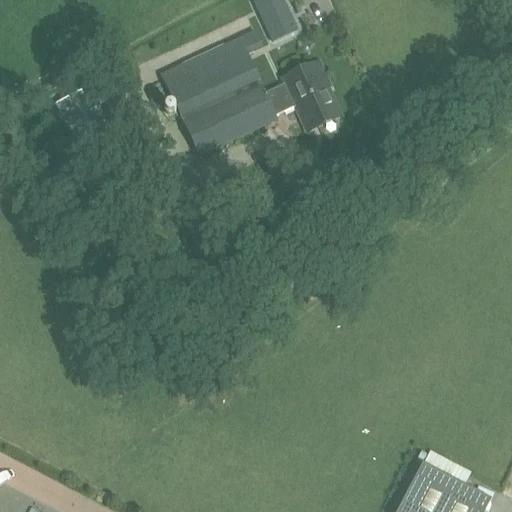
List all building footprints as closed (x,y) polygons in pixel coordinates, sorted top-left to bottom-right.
[(282,0),(257,0),(252,2),(272,44),(297,32),(282,0)] [(256,33),(162,77),(198,158),(277,122),(275,118),(264,95),(246,55),(263,48),(256,33)] [(286,85),(264,95),(275,118),(296,108),(308,134),(340,120),(327,91),(330,89),(319,64),(284,80),(286,85)] [(126,163),(92,90),(56,106),(90,180),(126,163)] [(452,511),(464,489),(422,467),(399,511),(452,511)]
